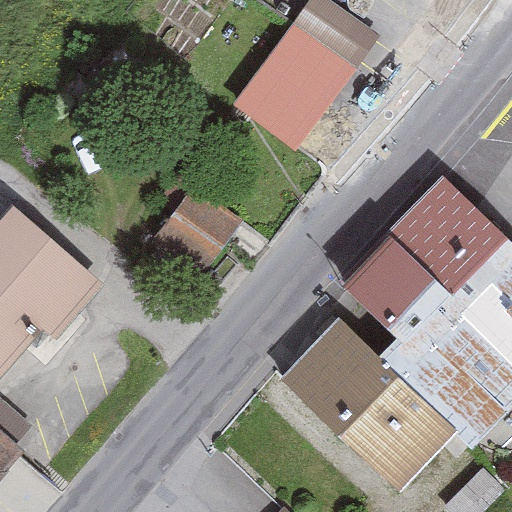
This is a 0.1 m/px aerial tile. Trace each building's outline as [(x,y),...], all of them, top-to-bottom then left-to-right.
[(375,33),(328,0),(307,0),(236,102),(296,144),(375,33)] [(329,287),(390,345),(494,237),(433,179),(329,287)] [(194,182),(152,239),(202,276),(245,220),(194,182)] [(0,471),(15,455),(0,441),(0,391),(92,290),(4,211),(0,215),(0,471)] [(511,254),(494,237),(390,345),(373,363),(449,436),(471,457),(511,414),(511,254)] [(389,497),(449,436),(373,363),(329,320),(269,382),(389,497)]
